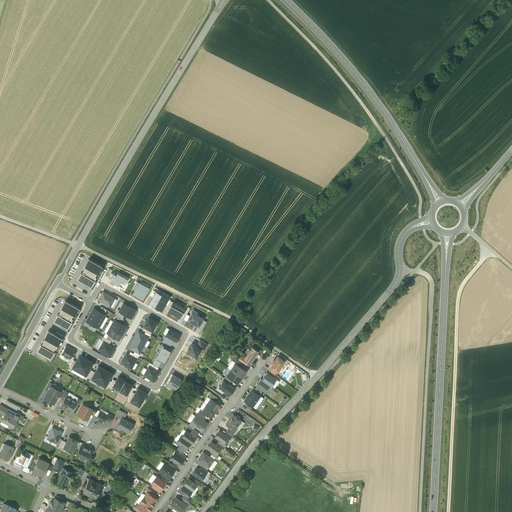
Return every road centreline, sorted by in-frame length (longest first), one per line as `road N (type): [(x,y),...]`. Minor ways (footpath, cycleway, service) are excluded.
road 1 (tertiary): [(432,222),(402,236),(394,284),(261,435),(205,511)]
road 2 (tertiary): [(77,245),(223,0)]
road 3 (secondary): [(433,511),(447,233)]
road 4 (track): [(77,245),(229,317),(316,376)]
road 5 (track): [(489,249),(457,296),(448,511)]
road 6 (track): [(420,511),(430,279),(399,270)]
road 7 (secondary): [(439,203),(365,87),(284,0)]
road 8 (track): [(378,128),(229,317)]
road 9 (track): [(240,324),(312,224),(387,141)]
road 10 (residential): [(154,511),(264,358)]
road 11 (track): [(404,121),(511,5)]
road 12 (track): [(496,0),(402,104)]
